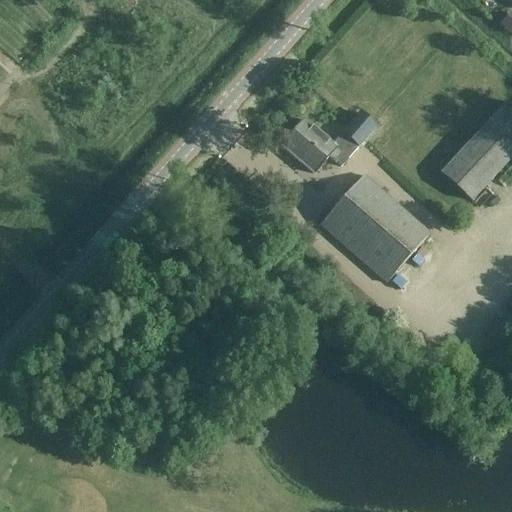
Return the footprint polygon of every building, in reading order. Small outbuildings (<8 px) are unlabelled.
[(511,30),(511,10),(502,21),(511,30)] [(471,202),(511,157),(511,107),(507,103),(441,174),(471,202)] [(314,175),(328,158),(340,168),(375,128),(359,114),(332,146),(304,121),(281,147),(314,175)] [(386,284),(430,235),(363,177),(320,226),(351,253),(386,284)] [(361,324),(375,308),(339,276),(325,292),(361,324)]
